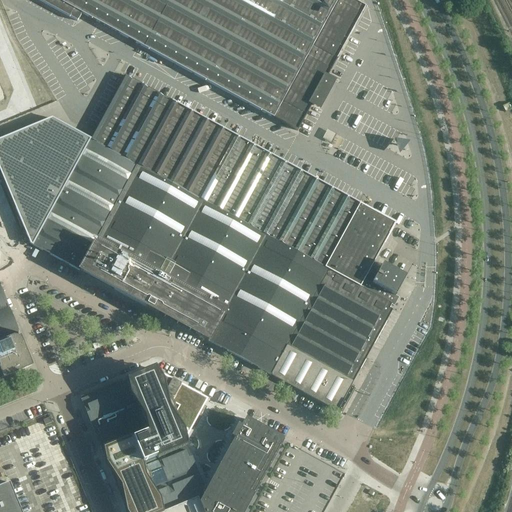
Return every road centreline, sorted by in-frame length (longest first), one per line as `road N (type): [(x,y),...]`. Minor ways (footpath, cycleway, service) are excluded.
road 1 (secondary): [(446,505),(497,363),(506,244),(482,107),(437,0)]
road 2 (secondary): [(420,0),(475,146),(487,271),(468,380),(425,498)]
road 3 (unclassified): [(165,342),(19,255),(14,300),(52,390)]
road 4 (unclassified): [(352,448),(165,342)]
road 5 (unclassified): [(352,448),(390,377),(426,271)]
road 6 (unclassified): [(108,511),(57,388)]
